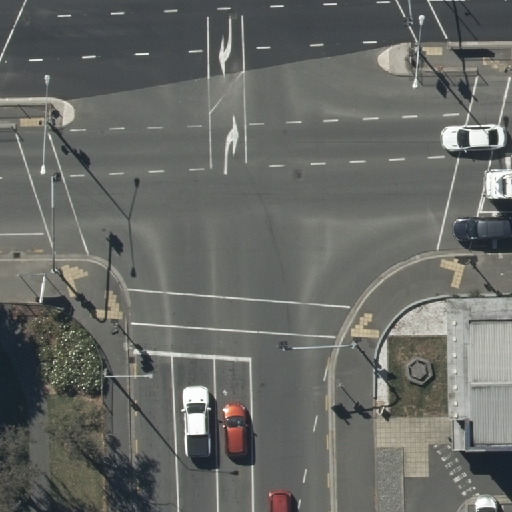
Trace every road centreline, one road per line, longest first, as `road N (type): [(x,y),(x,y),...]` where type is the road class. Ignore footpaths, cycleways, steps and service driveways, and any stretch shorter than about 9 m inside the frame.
road 1 (secondary): [(229,167),(240,511)]
road 2 (trunk): [(511,154),(229,167)]
road 3 (trunk): [(229,167),(0,177)]
road 4 (trunk): [(0,17),(225,9)]
road 5 (trunk): [(225,9),(409,0)]
road 6 (secondary): [(225,9),(229,167)]
